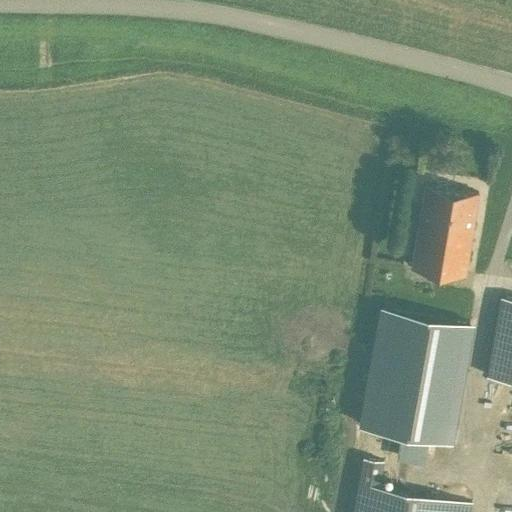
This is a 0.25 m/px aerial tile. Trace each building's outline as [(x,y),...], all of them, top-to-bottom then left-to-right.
[(425,182),(411,264),(465,272),(478,191),(425,182)] [(511,295),(499,294),(485,373),(511,378),(511,295)] [(385,304),(364,420),(427,432),(433,399),(454,403),(469,320),(385,304)] [(398,455),(427,459),(430,435),(401,431),(398,455)] [(511,511),(511,450),(508,450),(499,511),(511,511)] [(423,511),(428,491),(359,479),(352,511),(423,511)] [(428,491),(423,511),(471,511),(473,499),(428,491)]
